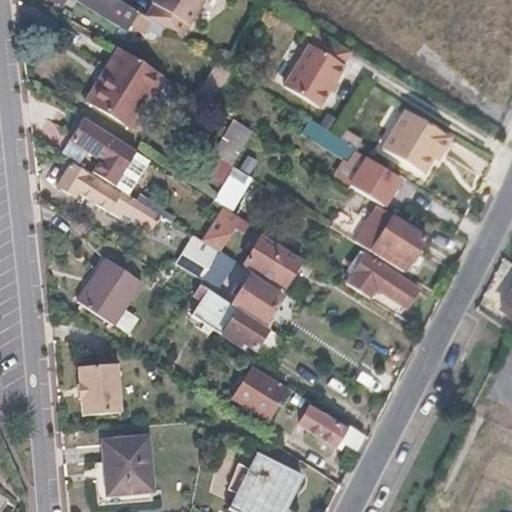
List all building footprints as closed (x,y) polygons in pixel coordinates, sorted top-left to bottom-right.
[(119,0),(48,0),(57,5),(59,0),(77,0),(127,30),(130,25),(144,33),(152,20),(149,19),(123,2),(119,0)] [(158,0),(156,3),(158,5),(149,19),(152,20),(184,40),(208,0),(158,0)] [(310,51),(309,50),(285,89),(321,111),(345,72),(343,71),(352,56),(320,36),(310,51)] [(129,128),(164,75),(118,45),(83,98),(129,128)] [(232,71),(216,61),(194,96),(212,106),(234,71),(232,71)] [(451,146),(406,118),(386,152),(426,177),(434,164),(439,157),(443,159),(451,146)] [(243,126),(232,119),(211,154),(222,160),(243,126)] [(80,122),(68,142),(100,162),(92,174),(113,187),(133,154),(80,122)] [(317,124),(311,134),(333,148),(331,152),(344,159),(352,145),(340,138),(317,124)] [(443,159),(439,157),(434,164),(439,167),(443,159)] [(398,179),(365,158),(348,185),(382,206),(398,179)] [(232,166),(224,162),(216,175),(224,179),(232,166)] [(241,172),(232,166),(224,179),(212,198),(221,203),(241,172)] [(75,200),(78,194),(122,220),(123,218),(129,222),(131,218),(151,230),(160,216),(113,187),(92,174),(85,170),(82,176),(68,167),(56,187),(75,200)] [(249,223),(222,206),(201,241),(218,252),(234,226),(243,232),(249,223)] [(391,218),(375,207),(354,242),(403,272),(425,237),(392,217),(391,218)] [(261,237),(258,236),(241,263),(256,272),(264,259),(252,251),(261,237)] [(252,251),(264,259),(256,272),(271,282),(279,269),(288,274),(297,260),(261,237),(252,251)] [(201,241),(196,238),(178,265),(203,280),(220,253),(218,252),(201,241)] [(233,261),(220,253),(203,280),(200,285),(213,293),(233,261)] [(362,269),(356,265),(346,282),(370,298),(376,289),(405,307),(417,288),(369,258),(362,269)] [(140,283),(104,260),(76,303),(113,327),(140,283)] [(288,274),(279,269),(271,282),(280,287),(288,274)] [(283,296),(250,276),(232,305),(265,326),(283,296)] [(200,301),(190,317),(237,347),(240,343),(274,364),(289,341),(265,326),(232,305),(213,293),(200,285),(193,296),(200,301)] [(511,296),(501,312),(511,320),(511,296)] [(78,400),(82,400),(83,414),(120,411),(116,363),(79,366),(80,381),(77,381),(78,400)] [(284,392),(249,370),(231,400),(267,421),(284,392)] [(309,411),(300,424),(336,447),(340,440),(345,433),(309,411)] [(348,427),(345,433),(340,440),(357,450),(364,436),(348,427)] [(148,439),(103,442),(107,495),(152,492),(148,439)] [(299,476),(257,456),(230,510),(232,511),(275,511),(280,504),(284,506),(299,476)]
